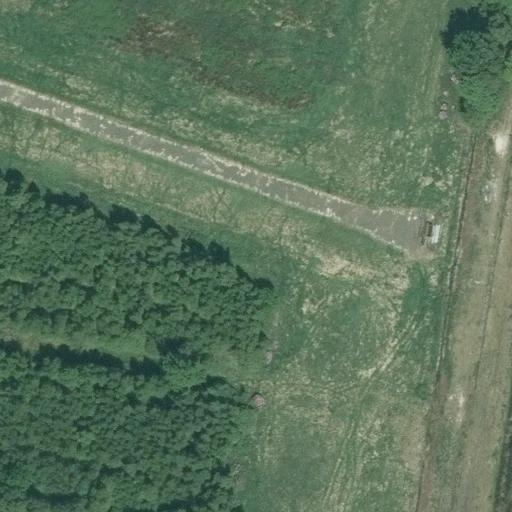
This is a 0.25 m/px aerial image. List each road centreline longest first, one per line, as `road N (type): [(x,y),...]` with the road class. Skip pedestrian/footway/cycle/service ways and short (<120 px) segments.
road 1 (unclassified): [(0,95),(406,237)]
road 2 (track): [(511,255),(470,509)]
